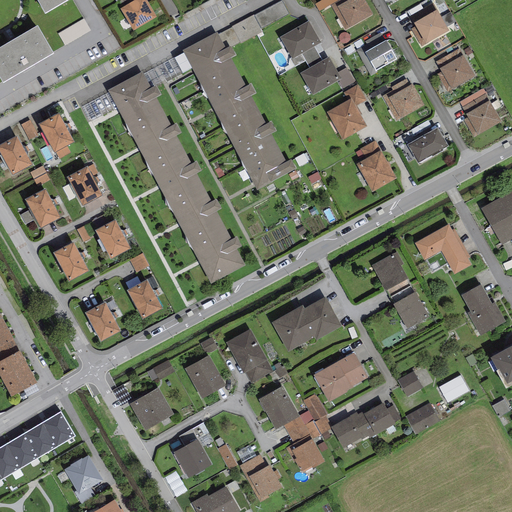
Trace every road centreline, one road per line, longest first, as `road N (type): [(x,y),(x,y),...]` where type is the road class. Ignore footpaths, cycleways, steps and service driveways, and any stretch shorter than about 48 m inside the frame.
road 1 (residential): [(511,146),(94,373)]
road 2 (residential): [(265,0),(91,90),(59,94),(0,125)]
road 3 (residential): [(94,373),(0,208)]
road 4 (residential): [(173,511),(94,373)]
road 5 (unknown): [(57,393),(126,511)]
